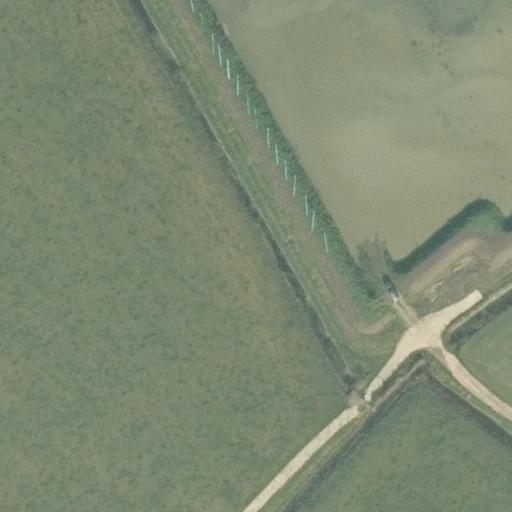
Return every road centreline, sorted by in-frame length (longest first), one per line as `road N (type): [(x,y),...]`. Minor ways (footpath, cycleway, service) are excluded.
road 1 (track): [(511,269),(428,339),(259,511)]
road 2 (unclassified): [(511,426),(483,407),(428,339)]
